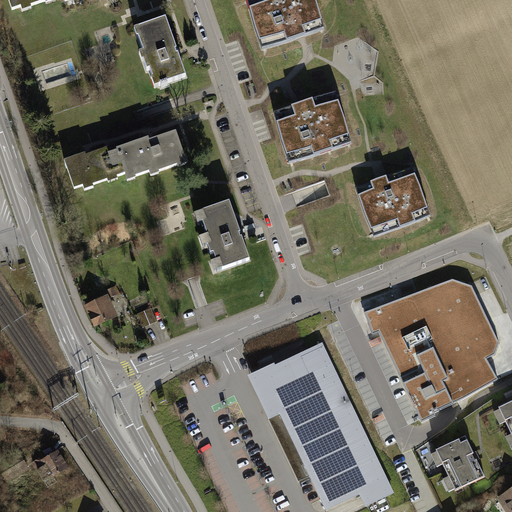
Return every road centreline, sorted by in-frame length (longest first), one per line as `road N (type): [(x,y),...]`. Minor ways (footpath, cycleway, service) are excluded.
road 1 (residential): [(198,0),(303,303)]
road 2 (secondary): [(102,392),(68,327),(0,129)]
road 3 (residential): [(303,303),(480,237),(511,289)]
road 4 (residential): [(102,392),(303,303)]
road 5 (secondary): [(175,511),(102,392)]
